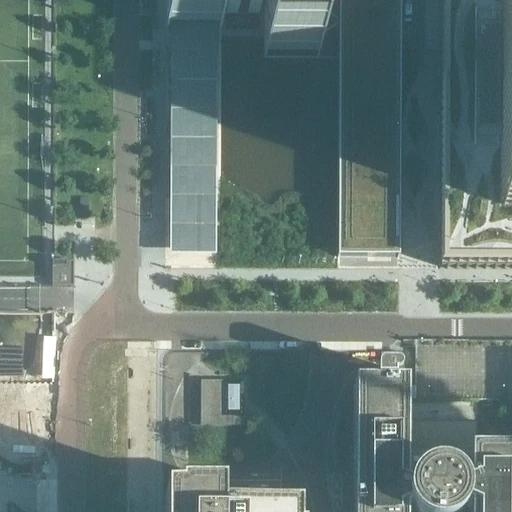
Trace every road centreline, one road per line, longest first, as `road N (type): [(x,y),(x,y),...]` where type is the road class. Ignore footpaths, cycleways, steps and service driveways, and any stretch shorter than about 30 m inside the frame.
road 1 (residential): [(127,327),(511,327)]
road 2 (residential): [(127,327),(129,0)]
road 3 (unknown): [(341,480),(355,326)]
road 4 (residential): [(67,430),(69,347),(95,329),(127,327)]
